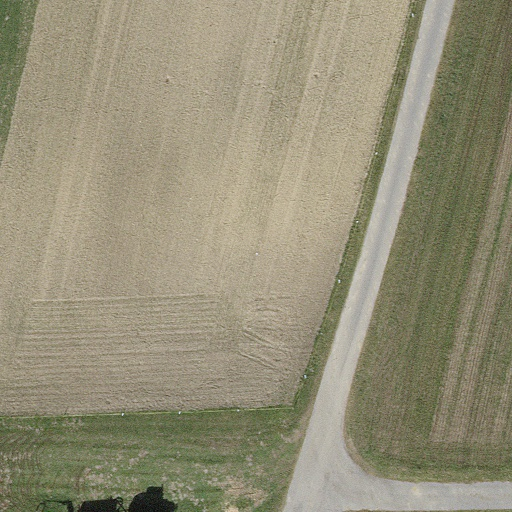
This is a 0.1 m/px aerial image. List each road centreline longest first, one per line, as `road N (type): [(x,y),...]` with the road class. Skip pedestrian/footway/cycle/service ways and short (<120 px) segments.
road 1 (track): [(442,0),(308,511)]
road 2 (track): [(312,500),(511,500)]
